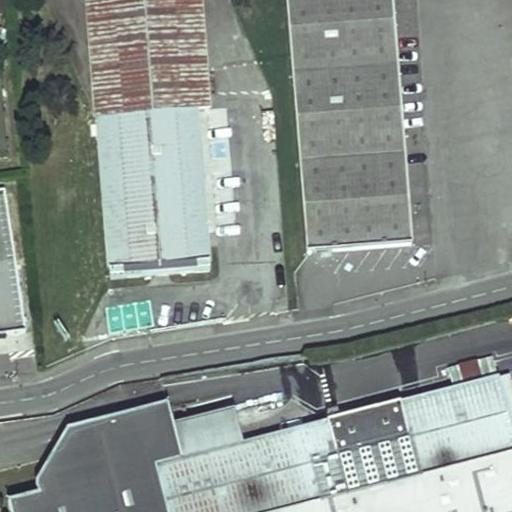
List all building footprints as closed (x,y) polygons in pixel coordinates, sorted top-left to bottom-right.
[(198,0),(159,0),(87,7),(111,284),(211,276),(204,187),(227,184),(220,114),(197,116),(197,113),(209,112),(198,0)] [(392,0),(288,0),(309,261),(411,254),(392,0)] [(0,197),(0,339),(33,335),(14,195),(0,197)] [(136,404),(163,398),(159,380),(131,387),(136,404)] [(511,511),(511,385),(247,454),(240,425),(176,441),(170,417),(68,444),(38,497),(39,503),(10,511),(9,511),(511,511)]
